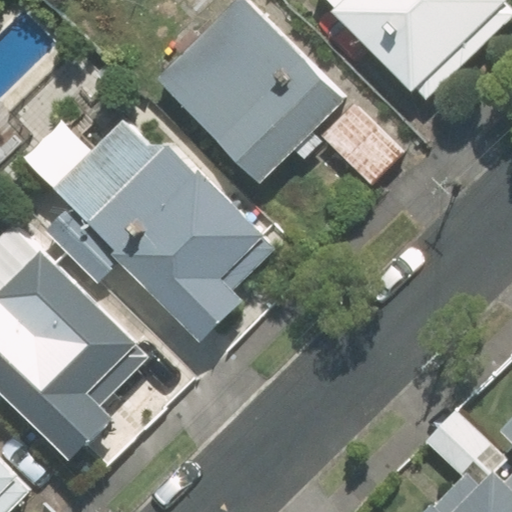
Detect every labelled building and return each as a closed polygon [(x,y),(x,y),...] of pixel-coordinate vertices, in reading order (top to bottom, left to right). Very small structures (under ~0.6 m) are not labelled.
[(330,142),(376,192),(405,164),(254,0),(247,0),(161,80),(261,189),(298,156),(305,164),(330,142)] [(315,0),(428,110),(511,23),(511,4),(507,0),(315,0)] [(46,227),(98,282),(119,262),(199,346),(245,302),(236,293),(278,254),(143,112),(102,151),(73,121),(27,165),(67,207),(46,227)] [(154,360),(21,228),(0,248),(0,395),(73,467),(117,423),(104,411),(154,360)] [(511,511),(511,462),(463,414),(437,441),(467,472),(427,511),(511,511)] [(511,414),(496,430),(511,446),(511,414)] [(0,507),(24,485),(0,459),(0,507)]
